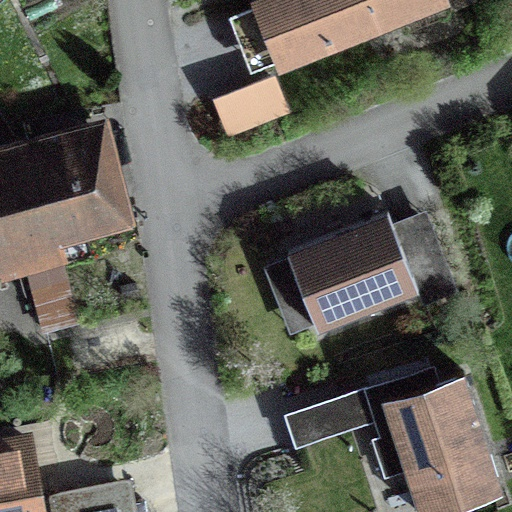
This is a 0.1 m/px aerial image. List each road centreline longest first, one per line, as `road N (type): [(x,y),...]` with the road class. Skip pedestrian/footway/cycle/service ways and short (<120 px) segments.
road 1 (residential): [(167,211),(511,81)]
road 2 (residential): [(167,211),(216,511)]
road 3 (residential): [(133,0),(167,211)]
